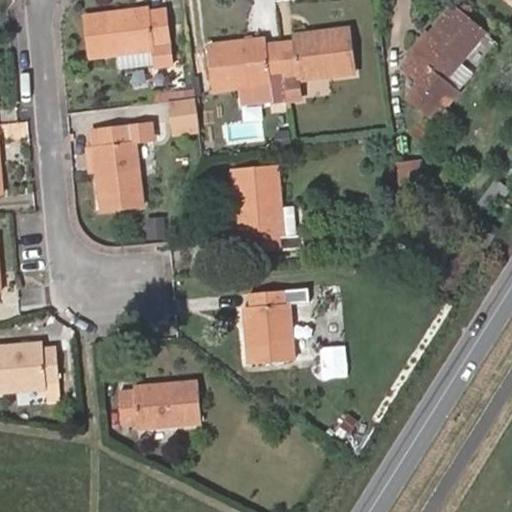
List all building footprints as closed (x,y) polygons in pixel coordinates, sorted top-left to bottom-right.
[(486,34),(452,5),(411,55),(414,57),(406,68),(420,80),(408,95),(435,118),(456,92),(446,84),(460,66),(486,34)] [(154,52),(156,63),(157,66),(171,64),(164,9),(149,10),(149,7),(87,15),(92,59),(116,56),(154,52)] [(280,42),(287,99),(299,98),(297,83),(355,76),(348,26),(293,34),(293,40),(280,42)] [(216,91),(242,88),(271,85),(273,100),(287,99),(280,42),(267,43),(266,37),(210,44),(216,91)] [(118,67),(156,63),(154,52),(116,56),(118,67)] [(456,92),(471,75),(460,66),(446,84),(456,92)] [(273,100),(271,85),(242,88),(244,105),(273,102),(273,100)] [(203,133),(197,99),(169,102),(176,138),(203,133)] [(288,110),(287,99),(273,100),(273,102),(274,111),(288,110)] [(92,146),(96,176),(100,208),(144,204),(138,141),(152,139),(150,125),(96,132),(97,146),(92,146)] [(278,133),(280,148),(292,146),(291,131),(278,133)] [(88,177),(96,176),(92,146),(84,147),(88,177)] [(423,156),(398,159),(401,181),(409,188),(427,186),(423,156)] [(299,235),(286,236),(283,207),(279,164),(229,169),(236,240),(243,240),(245,253),(304,248),(303,235),(299,235)] [(299,235),(296,206),(283,207),(286,236),(299,235)] [(249,307),(245,307),(248,363),(296,360),(292,303),(308,301),(307,289),(249,294),(249,307)] [(292,303),(296,360),(312,358),(308,301),(292,303)] [(59,382),(56,346),(43,347),(43,342),(0,344),(0,393),(45,390),(46,383),(59,382)] [(201,424),(199,381),(135,386),(135,389),(121,391),(124,426),(137,425),(138,429),(201,424)]
